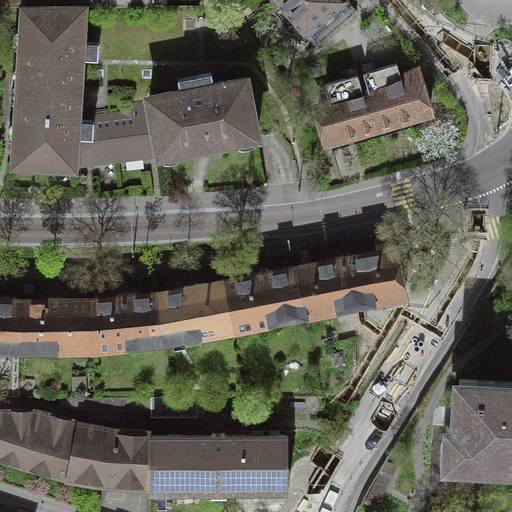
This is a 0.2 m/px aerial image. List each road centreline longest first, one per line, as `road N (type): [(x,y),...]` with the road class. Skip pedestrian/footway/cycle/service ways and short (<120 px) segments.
road 1 (residential): [(481,172),(404,197),(243,226),(0,233)]
road 2 (residential): [(481,172),(476,264),(325,511)]
road 3 (residential): [(405,0),(439,36),(511,68)]
